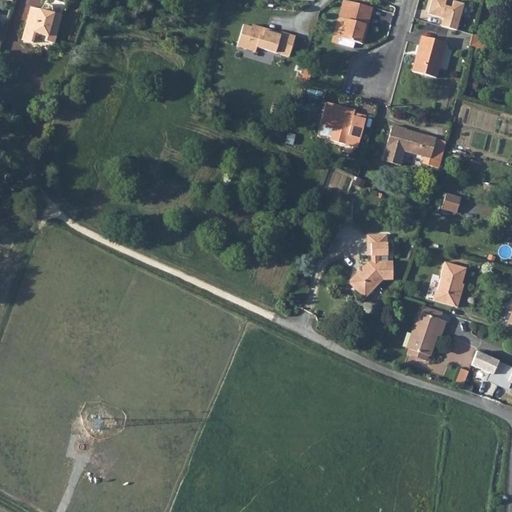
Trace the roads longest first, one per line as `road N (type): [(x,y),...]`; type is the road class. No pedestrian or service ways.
road 1 (track): [(286,324),(91,235),(48,199),(15,145)]
road 2 (residential): [(511,416),(385,371),(286,324)]
